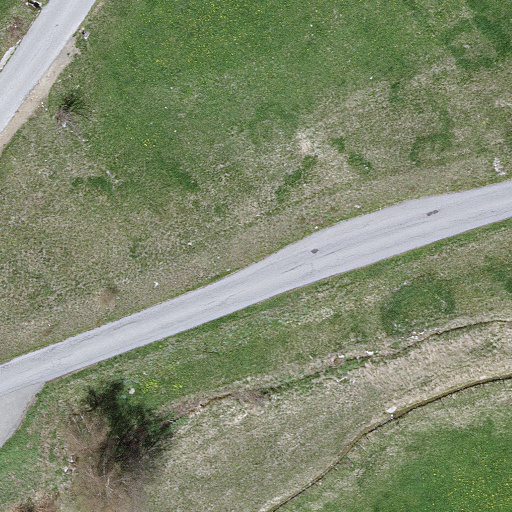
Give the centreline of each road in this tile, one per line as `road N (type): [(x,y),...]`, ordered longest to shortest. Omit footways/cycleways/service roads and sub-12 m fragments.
road 1 (unclassified): [(511,197),(343,248),(0,387)]
road 2 (unclassified): [(0,105),(75,0)]
